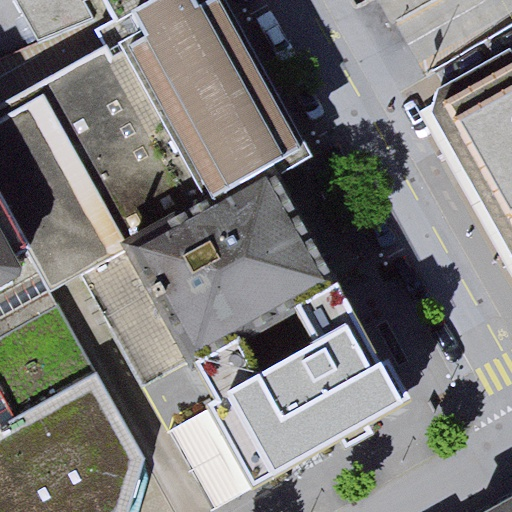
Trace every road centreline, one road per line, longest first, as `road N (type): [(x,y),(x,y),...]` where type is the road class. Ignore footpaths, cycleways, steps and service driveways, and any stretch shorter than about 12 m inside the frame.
road 1 (residential): [(291,0),(511,401)]
road 2 (residential): [(511,444),(387,511)]
